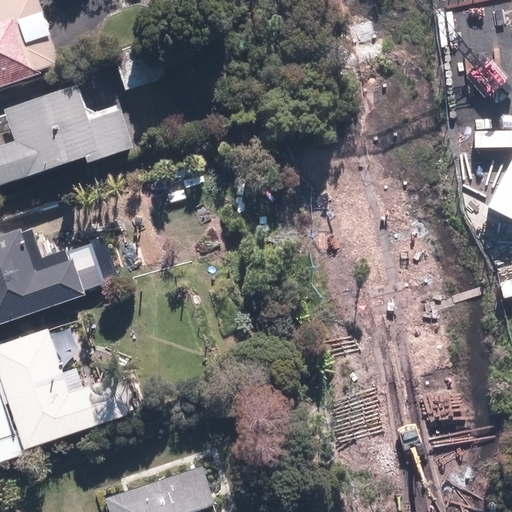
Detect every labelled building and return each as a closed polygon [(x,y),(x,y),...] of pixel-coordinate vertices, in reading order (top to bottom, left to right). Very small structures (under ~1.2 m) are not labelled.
[(0,0),(0,87),(40,75),(38,72),(58,65),(36,0),(0,0)] [(112,55),(123,89),(148,81),(137,47),(112,55)] [(0,146),(0,183),(82,158),(84,164),(129,150),(117,111),(84,121),(73,88),(2,111),(12,142),(0,146)] [(511,160),(488,207),(511,218),(511,160)] [(169,181),(153,185),(160,213),(176,209),(169,181)] [(0,324),(83,295),(82,290),(71,259),(67,261),(63,250),(40,258),(30,230),(19,234),(18,230),(0,236),(0,324)] [(104,282),(90,244),(68,252),(71,259),(82,290),(104,282)] [(0,387),(21,450),(125,416),(113,379),(66,394),(45,329),(0,343),(0,387)] [(0,387),(0,460),(22,453),(21,450),(0,387)] [(201,465),(103,497),(108,511),(188,511),(214,504),(201,465)]
